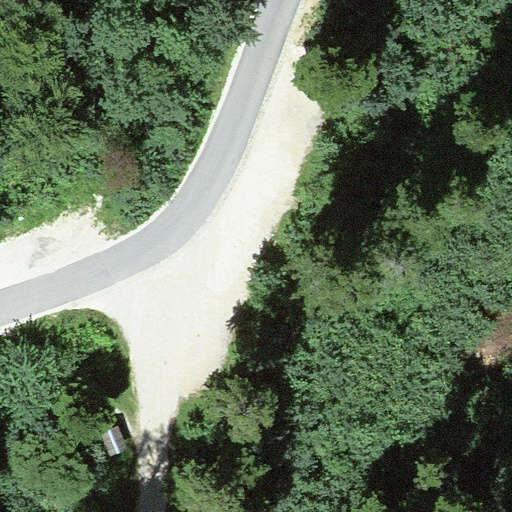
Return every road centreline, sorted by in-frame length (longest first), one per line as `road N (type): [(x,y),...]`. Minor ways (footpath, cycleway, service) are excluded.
road 1 (unclassified): [(0,306),(184,220),(280,0)]
road 2 (track): [(168,511),(184,220)]
